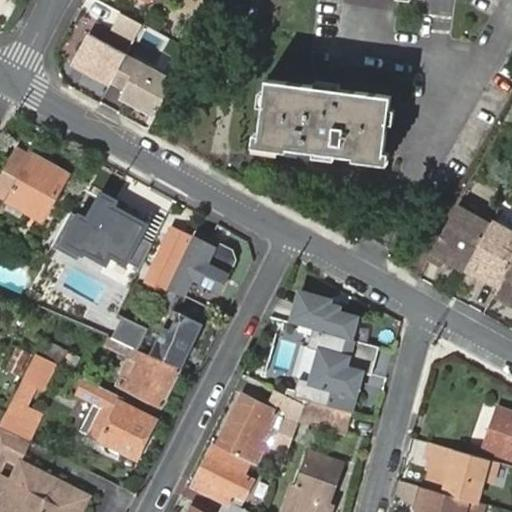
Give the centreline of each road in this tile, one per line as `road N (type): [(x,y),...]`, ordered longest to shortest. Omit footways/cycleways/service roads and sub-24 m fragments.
road 1 (residential): [(12,79),(291,236)]
road 2 (residential): [(291,236),(152,511)]
road 3 (residential): [(426,313),(373,511)]
road 4 (residential): [(291,236),(426,313)]
road 5 (unknown): [(435,60),(379,40),(310,43)]
